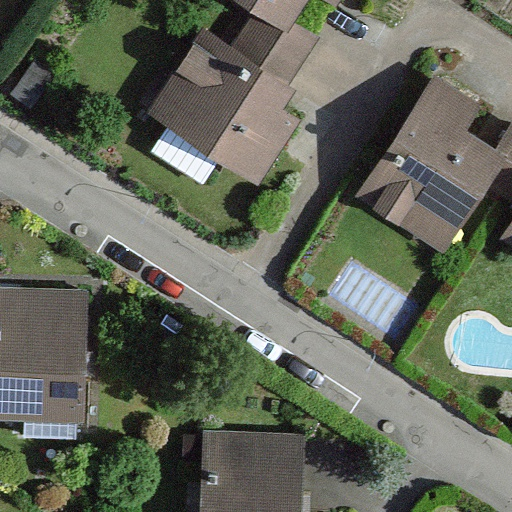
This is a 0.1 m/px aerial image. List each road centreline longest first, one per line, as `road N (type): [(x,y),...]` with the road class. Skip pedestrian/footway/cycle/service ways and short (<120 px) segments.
road 1 (residential): [(0,147),(511,475)]
road 2 (unknown): [(255,310),(435,13),(511,61)]
